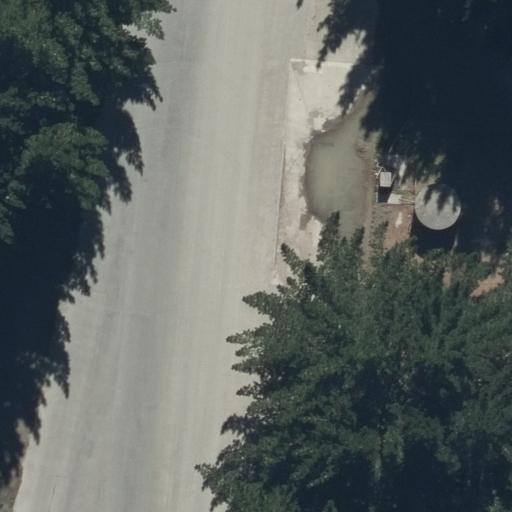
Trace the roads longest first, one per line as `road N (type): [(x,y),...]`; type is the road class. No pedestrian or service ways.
road 1 (unclassified): [(214,47),(59,511)]
road 2 (unclassified): [(176,511),(214,47)]
road 3 (track): [(463,0),(511,111)]
